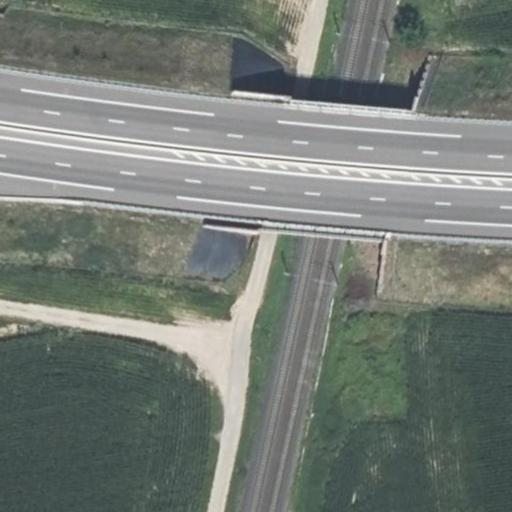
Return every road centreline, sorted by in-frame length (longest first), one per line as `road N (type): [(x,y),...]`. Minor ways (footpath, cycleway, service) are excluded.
road 1 (unclassified): [(217,511),(247,322),(321,0)]
road 2 (trunk): [(511,160),(209,136),(0,108)]
road 3 (trunk): [(0,160),(511,210)]
road 4 (track): [(0,315),(242,357)]
